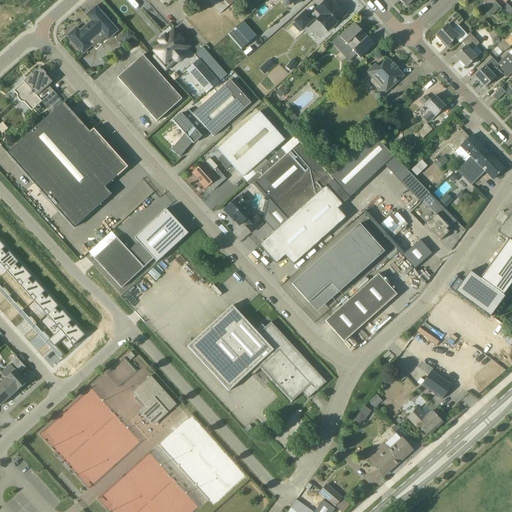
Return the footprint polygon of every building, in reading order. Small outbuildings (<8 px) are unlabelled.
[(207,0),(220,14),(229,6),(235,0),(207,0)] [(280,0),(282,1),(283,0),(289,0),(297,8),(306,0),(280,0)] [(327,32),(339,22),(346,15),(335,3),(333,5),(327,0),(326,0),(310,15),(306,10),(294,21),(295,23),(292,26),(299,33),(302,30),(303,31),(315,20),(313,18),(315,16),(317,19),(316,20),(327,32)] [(479,0),(488,9),(495,3),(492,0),(479,0)] [(511,17),(511,9),(508,5),(503,10),(511,18),(511,17)] [(118,31),(103,14),(96,6),(86,15),(91,21),(80,32),(76,28),(67,36),(82,54),(92,46),(94,48),(105,37),(108,41),(118,31)] [(461,42),(468,36),(458,25),(462,21),(455,14),(445,24),(447,26),(436,36),(445,45),(450,40),(452,42),(456,39),(460,43),(461,42)] [(242,22),(227,35),(240,50),(255,37),(242,22)] [(360,58),(367,52),(374,45),(367,37),(366,39),(360,33),(361,31),(354,24),(340,37),(339,36),(331,43),(349,61),(356,54),(360,58)] [(183,57),(183,55),(181,54),(189,47),(174,30),(167,37),(165,35),(158,42),(162,45),(154,52),(157,54),(153,58),(159,64),(163,61),(165,64),(172,57),(176,61),(178,62),(181,61),(182,60),(183,57)] [(125,44),(133,37),(128,31),(119,38),(125,44)] [(472,51),(480,44),(470,34),(461,42),(466,47),(455,56),(466,68),(477,57),(472,51)] [(511,45),(511,37),(510,35),(499,46),(505,52),(511,45)] [(194,55),(198,60),(191,67),(186,71),(187,72),(193,78),(206,94),(219,83),(227,75),(209,55),(203,48),(194,55)] [(182,99),(149,63),(143,55),(117,78),(157,122),(182,99)] [(484,67),(482,70),(474,76),(485,87),(495,77),(496,79),(502,73),(507,78),(511,73),(511,58),(508,55),(498,65),(492,58),(484,66),(484,67)] [(385,93),(396,83),(404,76),(397,69),(397,68),(394,64),(393,65),(388,60),(379,68),(376,64),(366,73),(372,79),(371,82),(376,89),(380,88),(385,93)] [(265,75),(271,69),(266,63),(259,69),(265,75)] [(32,74),(14,91),(17,95),(17,96),(18,98),(18,99),(19,100),(21,101),(22,102),(23,103),(24,103),(31,111),(35,107),(37,110),(38,110),(39,110),(40,110),(41,109),(41,107),(40,106),(39,105),(42,102),(45,106),(57,95),(48,86),(52,82),(45,75),(46,74),(43,70),(42,71),(39,68),(37,71),(36,70),(32,74)] [(180,157),(192,142),(194,144),(202,137),(199,134),(205,127),(213,137),(251,104),(231,81),(193,114),(189,109),(183,115),(181,114),(173,121),(185,134),(171,150),(180,157)] [(279,97),(286,91),(282,87),(275,93),(279,97)] [(496,101),(505,93),(501,88),(492,97),(496,101)] [(428,123),(438,114),(445,107),(434,96),(430,100),(425,96),(420,101),(424,106),(418,112),(428,123)] [(8,153),(74,228),(111,195),(105,187),(127,167),(94,130),(90,133),(64,103),(8,153)] [(267,161),(265,158),(285,141),(259,112),(218,149),(247,182),(258,172),(283,150),(281,149),(267,161)] [(423,138),(428,134),(432,131),(427,125),(418,132),(423,138)] [(471,158),(483,147),(472,136),(470,138),(463,131),(450,144),(457,151),(456,152),(465,162),(470,157),(471,158)] [(352,149),(355,139),(345,135),(342,146),(352,149)] [(350,199),(329,176),(300,143),(262,176),(255,183),(269,198),(288,220),(273,233),(259,245),(276,264),(285,256),(293,265),(346,218),(338,209),(342,205),(350,199)] [(457,171),(472,185),(485,172),(493,180),(504,169),(483,147),(471,158),(470,157),(465,162),(466,162),(457,171)] [(446,163),(441,158),(434,164),(439,169),(446,163)] [(226,179),(216,168),(218,167),(210,159),(205,163),(192,174),(200,183),(199,183),(205,189),(209,185),(214,190),(226,179)] [(428,166),(422,160),(411,170),(417,177),(428,166)] [(262,176),(258,172),(247,182),(249,185),(253,185),(255,183),(262,176)] [(452,182),(457,177),(454,174),(449,179),(452,182)] [(252,215),(252,214),(245,206),(250,201),(243,193),(224,210),(231,218),(232,217),(240,226),(245,221),(248,225),(246,227),(251,233),(263,223),(257,217),(253,221),(250,217),(252,215)] [(446,208),(453,201),(446,193),(439,201),(446,208)] [(448,227),(455,220),(430,194),(423,202),(435,215),(425,225),(440,241),(449,233),(446,230),(448,227)] [(288,220),(269,198),(267,202),(265,213),(263,221),(273,233),(288,220)] [(134,238),(140,244),(130,252),(129,251),(117,238),(94,258),(122,288),(153,259),(157,263),(188,234),(166,210),(134,238)] [(498,232),(509,240),(481,279),(471,272),(455,293),(490,318),(505,297),(511,286),(511,213),(509,218),(507,217),(502,223),(504,225),(498,232)] [(384,252),(378,245),(359,224),(292,284),(317,312),(384,252)] [(432,254),(420,240),(402,255),(414,269),(432,254)] [(0,251),(0,264),(7,272),(15,265),(18,262),(13,257),(12,256),(12,255),(9,252),(6,255),(2,250),(0,251)] [(15,265),(7,272),(20,287),(28,279),(28,280),(32,277),(31,277),(27,272),(25,270),(22,267),(19,270),(15,265)] [(397,295),(390,288),(378,274),(325,321),(344,342),(397,295)] [(22,288),(34,301),(41,294),(42,295),(45,292),(45,291),(44,291),(40,286),(40,287),(38,285),(39,285),(36,282),(33,284),(28,280),(28,279),(20,287),(22,288)] [(46,299),(42,295),(41,294),(34,301),(47,316),(55,309),(58,306),(53,301),(52,300),(52,299),(49,296),(46,299)] [(326,383),(271,322),(262,331),(259,328),(262,324),(255,330),(232,306),(188,347),(229,392),(250,372),(253,376),(261,368),(292,402),(302,393),(308,399),(316,391),(317,392),(326,383)] [(55,309),(47,316),(60,330),(60,331),(68,323),(68,324),(71,321),(67,316),(66,316),(65,314),(62,311),(59,314),(55,309)] [(60,331),(60,330),(49,340),(49,341),(54,347),(66,336),(74,346),(85,336),(80,330),(80,331),(78,329),(76,326),(72,328),(68,324),(68,323),(60,331)] [(10,351),(5,345),(0,350),(0,351),(4,356),(10,351)] [(21,364),(17,368),(20,372),(25,368),(21,364)] [(15,370),(7,378),(18,391),(27,383),(15,370)] [(452,386),(431,371),(421,385),(442,400),(452,386)] [(145,408),(155,419),(168,408),(170,411),(177,405),(151,376),(132,393),(145,408),(144,408),(145,409),(145,408)] [(6,379),(0,384),(0,387),(9,398),(17,391),(18,391),(7,378),(6,378),(6,379)] [(0,405),(0,406),(9,398),(0,387),(0,405)] [(374,408),(382,401),(376,395),(369,402),(374,408)] [(442,423),(433,412),(427,417),(419,407),(407,418),(415,427),(417,425),(427,436),(442,423)] [(364,416),(366,426),(372,425),(370,415),(364,416)] [(401,438),(400,439),(396,434),(384,444),(383,443),(367,457),(383,476),(412,450),(401,438)] [(343,498),(327,484),(319,493),(335,507),(336,507),(341,511),(344,511),(350,506),(342,499),(343,498)] [(310,511),(312,508),(293,500),(287,511),(310,511)] [(333,511),(335,509),(323,501),(314,511),(333,511)]
